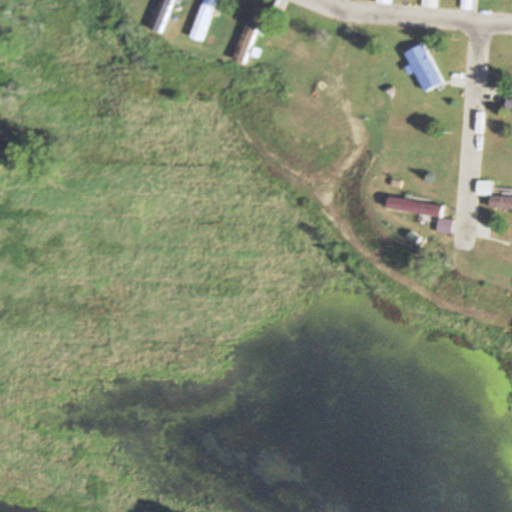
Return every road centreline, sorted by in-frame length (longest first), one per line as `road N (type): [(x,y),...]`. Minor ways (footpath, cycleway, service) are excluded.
road 1 (residential): [(479,24),(467,231)]
road 2 (residential): [(316,0),(351,12),(511,26)]
